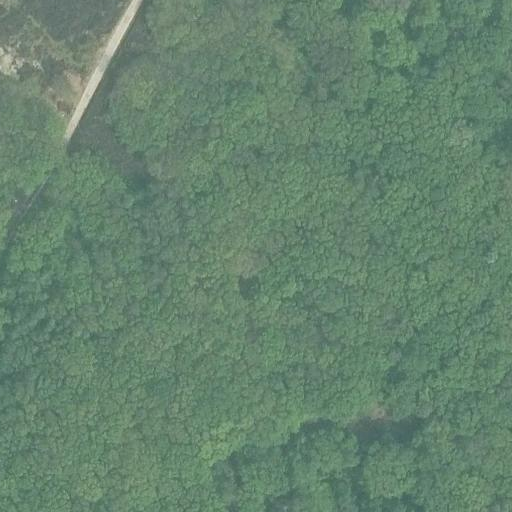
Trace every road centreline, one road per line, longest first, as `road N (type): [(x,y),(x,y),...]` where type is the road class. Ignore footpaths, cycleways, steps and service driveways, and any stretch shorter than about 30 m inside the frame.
road 1 (track): [(62,147),(139,0)]
road 2 (track): [(0,255),(62,147)]
